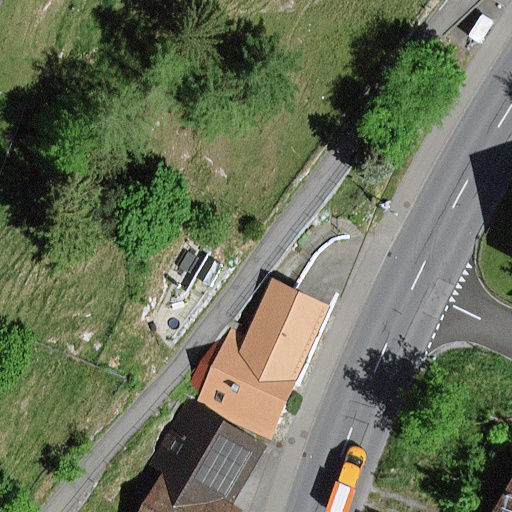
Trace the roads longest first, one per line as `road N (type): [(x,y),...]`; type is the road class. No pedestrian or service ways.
road 1 (residential): [(463,0),(52,511)]
road 2 (primary): [(414,288),(323,511)]
road 3 (primary): [(511,109),(414,288)]
